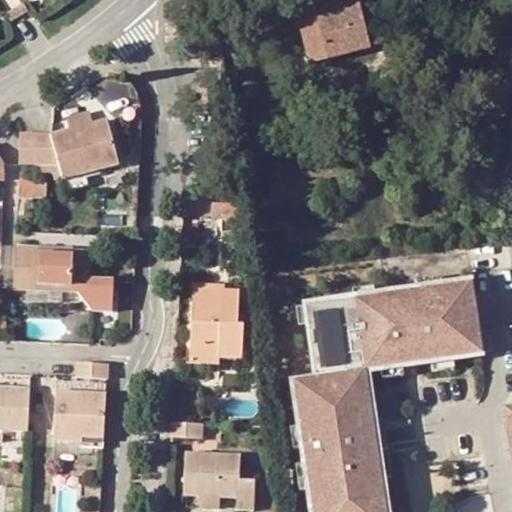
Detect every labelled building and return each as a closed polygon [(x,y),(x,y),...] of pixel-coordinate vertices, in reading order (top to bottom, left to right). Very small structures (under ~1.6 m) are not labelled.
[(257,0),(238,11),(242,17),(239,19),(243,27),(238,30),(241,35),(293,4),(290,0),(257,0)] [(307,0),(310,9),(299,13),(308,56),(377,41),(368,3),(358,6),(356,0),(307,0)] [(78,118),(100,113),(98,101),(76,106),(78,118)] [(50,133),(34,133),(33,163),(49,163),(67,159),(71,174),(114,165),(103,113),(100,113),(78,118),(60,121),(61,130),(50,133)] [(33,163),(34,133),(18,133),(16,162),(21,162),(33,163)] [(21,162),(20,192),(32,191),(33,163),(21,162)] [(245,216),(243,200),(217,200),(213,200),(213,216),(245,216)] [(12,293),(73,295),(74,253),(13,251),(12,293)] [(315,375),(290,379),(309,511),(392,511),(372,368),(479,353),(469,281),(305,304),(315,375)] [(246,288),(236,288),(237,283),(201,283),(198,344),(229,345),(229,353),(250,354),(252,320),(244,320),(246,288)] [(228,365),(229,353),(229,345),(198,344),(197,363),(228,365)] [(81,365),(79,381),(104,382),(105,366),(81,365)] [(0,435),(25,436),(27,392),(0,391),(0,435)] [(81,441),(87,442),(103,442),(104,394),(55,392),(53,440),(81,441)] [(176,436),(221,437),(221,423),(176,421),(176,436)] [(102,453),(103,442),(87,442),(81,441),(80,452),(87,452),(102,453)] [(247,469),(248,453),(192,451),(190,493),(205,494),(244,496),(243,507),(261,507),(263,470),(247,469)] [(244,496),(205,494),(204,505),(243,507),(244,496)]
